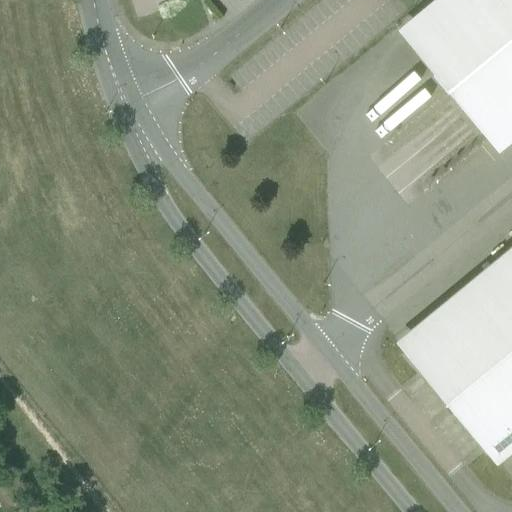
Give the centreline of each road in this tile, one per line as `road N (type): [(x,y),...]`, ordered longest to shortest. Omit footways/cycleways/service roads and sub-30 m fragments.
road 1 (tertiary): [(125,108),(190,238),(295,373)]
road 2 (tertiary): [(323,350),(125,108)]
road 3 (unknown): [(409,279),(362,192),(358,145),(366,105),(410,51)]
road 4 (unclassified): [(511,196),(323,350)]
road 5 (tertiary): [(456,511),(323,350)]
road 6 (unclassified): [(125,108),(191,73),(279,0)]
road 7 (tertiary): [(295,373),(409,511)]
